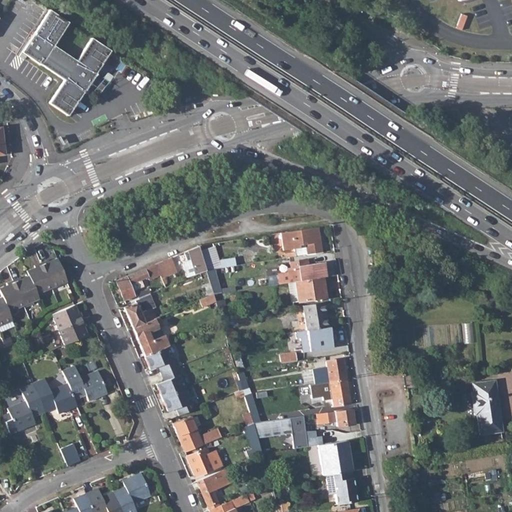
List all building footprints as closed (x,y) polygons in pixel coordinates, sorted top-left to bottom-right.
[(68,22),(50,10),(21,52),(63,80),(48,103),(67,115),(82,93),(82,92),(87,96),(100,77),(95,73),(110,50),(91,37),(76,61),(53,45),(68,22)] [(82,93),(93,100),(106,80),(95,73),(100,77),(87,96),(82,92),(82,93)] [(281,251),(292,249),(298,248),(297,246),(304,245),(305,255),(321,252),(317,227),(279,233),(281,251)] [(293,257),(305,255),(304,245),(297,246),(298,248),(292,249),(293,257)] [(185,277),(194,275),(204,271),(198,251),(196,246),(186,250),(189,259),(183,261),(182,264),(185,277)] [(213,269),(219,268),(212,247),(198,251),(204,271),(213,269)] [(170,257),(154,264),(157,271),(159,275),(160,278),(176,272),(170,257)] [(218,261),(219,268),(235,266),(234,258),(218,261)] [(288,282),(294,281),(310,279),(319,277),(319,273),(309,274),(307,259),(289,262),(290,268),(287,269),(287,273),(278,274),(279,284),(288,282)] [(48,261),(41,264),(51,289),(53,288),(66,283),(57,260),(48,263),(48,261)] [(26,272),(29,277),(36,295),(51,289),(41,264),(34,267),(35,269),(26,272)] [(122,300),(133,295),(131,290),(133,289),(130,282),(140,279),(146,276),(147,279),(159,275),(157,271),(154,264),(114,280),(122,300)] [(204,271),(207,280),(224,278),(223,270),(213,272),(213,269),(204,271)] [(21,279),(14,281),(23,306),(38,300),(36,295),(29,277),(21,280),(21,279)] [(310,279),(294,281),(297,301),(313,299),(314,301),(326,299),(322,277),(319,277),(310,279)] [(140,279),(130,282),(133,289),(142,285),(140,279)] [(0,288),(0,292),(2,298),(8,312),(13,310),(23,306),(14,281),(7,284),(7,286),(0,288)] [(291,302),(297,301),(294,281),(288,282),(291,302)] [(201,285),(205,297),(211,295),(208,285),(207,282),(201,285)] [(136,292),(138,298),(142,296),(149,293),(150,293),(148,287),(136,292)] [(131,327),(155,318),(151,308),(154,307),(149,293),(142,296),(138,298),(133,300),(134,302),(122,307),(131,327)] [(197,301),(205,330),(220,324),(218,319),(214,302),(211,295),(205,297),(197,301)] [(0,325),(11,321),(8,312),(2,298),(0,298),(0,325)] [(214,302),(218,319),(226,317),(227,317),(222,301),(214,302)] [(301,305),(305,330),(326,327),(322,302),(301,305)] [(51,316),(57,331),(82,321),(79,313),(77,314),(74,306),(51,316)] [(159,327),(156,317),(155,318),(131,327),(143,356),(166,346),(158,327),(159,327)] [(220,324),(226,342),(234,341),(226,317),(218,319),(220,324)] [(85,327),(82,321),(57,331),(63,346),(86,336),(83,328),(85,327)] [(310,335),(312,350),(341,346),(339,330),(310,335)] [(279,354),(280,364),(296,361),(295,352),(279,354)] [(318,368),(321,382),(345,378),(342,359),(325,361),(326,367),(318,368)] [(67,383),(74,399),(86,394),(89,401),(107,394),(97,371),(79,378),(74,365),(62,370),(67,383)] [(236,376),(241,392),(247,391),(243,375),(236,376)] [(74,399),(67,383),(49,390),(44,378),(32,383),(44,412),(56,407),(59,413),(76,406),(74,399)] [(330,394),(332,406),(349,403),(345,378),(321,382),(323,395),(330,394)] [(473,414),(476,414),(479,434),(501,431),(494,380),(471,383),(473,391),(470,392),(473,414)] [(11,433),(17,431),(36,423),(33,417),(44,412),(32,383),(20,388),(26,400),(8,407),(12,418),(6,421),(11,433)] [(242,395),(247,411),(254,410),(249,394),(242,395)] [(335,421),(336,426),(353,424),(351,409),(315,415),(317,424),(335,421)] [(258,423),(254,410),(247,411),(251,424),(258,423)] [(192,423),(194,428),(201,426),(197,415),(190,418),(192,423)] [(198,436),(194,428),(192,423),(190,418),(190,417),(189,416),(171,423),(183,452),(220,437),(217,428),(198,436)] [(258,423),(251,424),(255,439),(290,434),(293,449),(317,445),(321,444),(320,436),(304,438),(301,417),(258,423)] [(245,451),(248,459),(260,454),(255,439),(251,424),(244,427),(251,449),(245,451)] [(317,445),(322,475),(325,475),(351,470),(346,440),(321,444),(317,445)] [(74,443),(61,447),(66,464),(79,460),(74,443)] [(185,456),(193,476),(213,467),(205,448),(185,456)] [(196,481),(206,507),(207,510),(218,506),(212,491),(230,484),(224,469),(196,481)] [(352,478),(351,470),(325,475),(326,485),(332,484),(334,494),(336,504),(358,501),(354,477),(352,478)] [(112,493),(120,511),(134,511),(131,503),(148,496),(139,474),(121,482),(124,488),(112,493)] [(120,511),(112,493),(101,498),(97,490),(84,495),(91,511),(120,511)] [(64,511),(91,511),(84,495),(73,500),(75,507),(64,511)] [(233,511),(232,508),(246,502),(243,495),(218,506),(207,510),(208,511),(233,511)]
